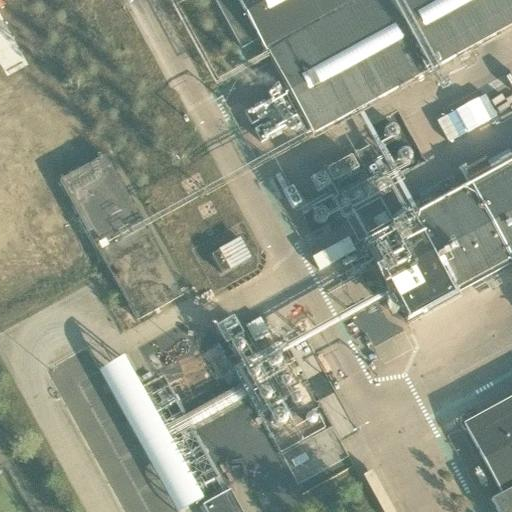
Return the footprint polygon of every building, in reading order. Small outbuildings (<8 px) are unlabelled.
[(18,0),(5,0),(0,2),(0,42),(32,29),(18,0)] [(511,511),(511,0),(214,0),(241,49),(260,38),(312,135),(511,25),(511,162),(471,185),(463,170),(372,221),(373,223),(358,232),(364,243),(407,320),(511,264),(511,399),(464,425),(502,495),(492,501),(497,511),(511,511)] [(104,154),(60,180),(98,249),(138,320),(182,296),(161,258),(104,154)] [(347,238),(311,258),(319,271),(355,251),(347,238)] [(222,274),(251,258),(240,239),(211,256),(222,274)] [(101,373),(178,511),(202,499),(125,359),(101,373)] [(241,511),(229,490),(202,505),(205,511),(241,511)]
